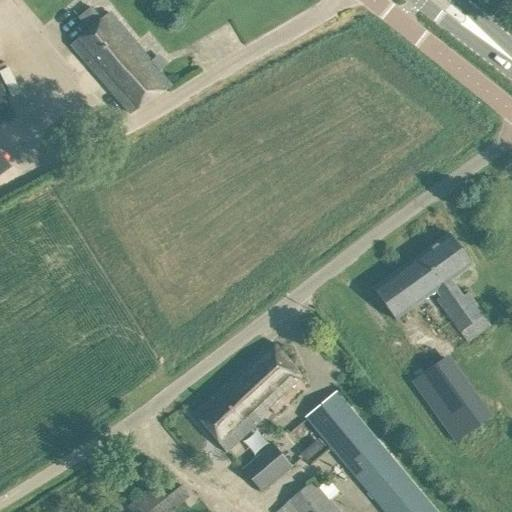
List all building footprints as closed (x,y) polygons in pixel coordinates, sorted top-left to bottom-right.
[(71,44),(131,114),(171,87),(158,72),(155,74),(147,64),(150,61),(109,12),(71,44)] [(0,124),(14,119),(0,87),(0,124)] [(0,154),(0,173),(9,167),(0,154)] [(467,342),(490,325),(467,293),(462,297),(450,280),(472,265),(449,234),(373,289),(395,320),(436,291),(440,296),(436,299),(467,342)] [(272,342),(193,413),(226,451),(267,414),(264,410),(301,377),(272,342)] [(464,445),(490,424),(449,370),(422,390),(464,445)] [(335,392),(305,417),(384,511),(434,511),(431,507),(335,392)] [(273,444),(243,469),(262,492),(292,467),(273,444)] [(275,507),(279,511),(338,511),(312,478),(275,507)] [(155,484),(129,506),(134,511),(166,511),(174,507),(167,498),(156,484),(155,484)]
